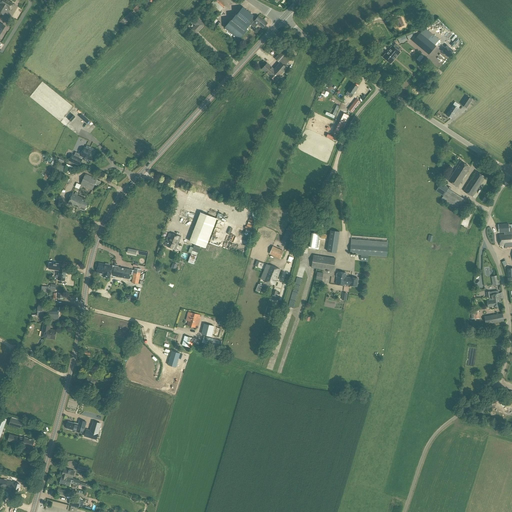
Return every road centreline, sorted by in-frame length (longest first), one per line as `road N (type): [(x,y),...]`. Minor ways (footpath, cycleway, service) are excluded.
road 1 (tertiary): [(33,511),(109,213),(281,20)]
road 2 (unclassified): [(404,511),(430,441),(490,391),(504,367),(506,300),(483,232),(508,172)]
road 3 (unclassified): [(508,172),(281,20)]
